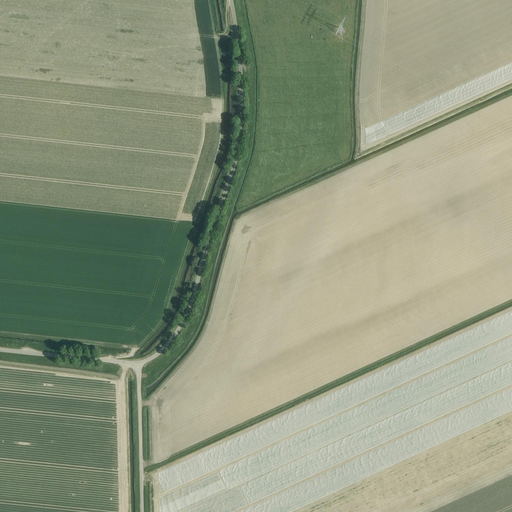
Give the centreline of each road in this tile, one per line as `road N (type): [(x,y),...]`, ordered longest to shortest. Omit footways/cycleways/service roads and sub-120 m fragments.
road 1 (unclassified): [(138,363),(163,348),(186,313),(231,177),(241,98),(231,0)]
road 2 (unclassified): [(142,511),(138,363)]
road 3 (unclassified): [(138,363),(0,350)]
